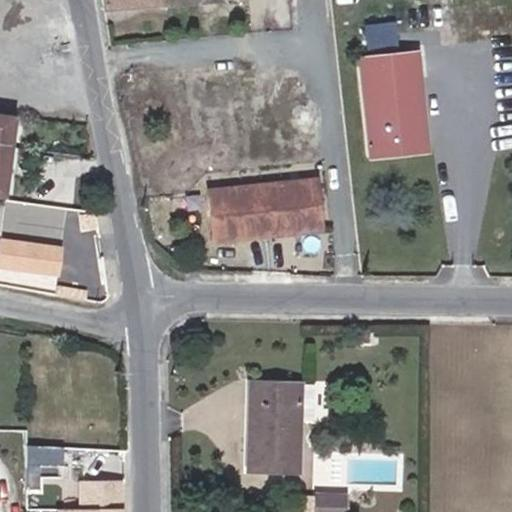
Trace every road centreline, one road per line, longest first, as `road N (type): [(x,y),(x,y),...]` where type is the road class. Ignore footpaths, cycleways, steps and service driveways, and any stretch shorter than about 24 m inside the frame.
road 1 (residential): [(141,311),(154,296),(511,298)]
road 2 (residential): [(141,311),(80,0)]
road 3 (residential): [(146,511),(141,311)]
road 4 (residential): [(0,302),(126,328),(141,311)]
